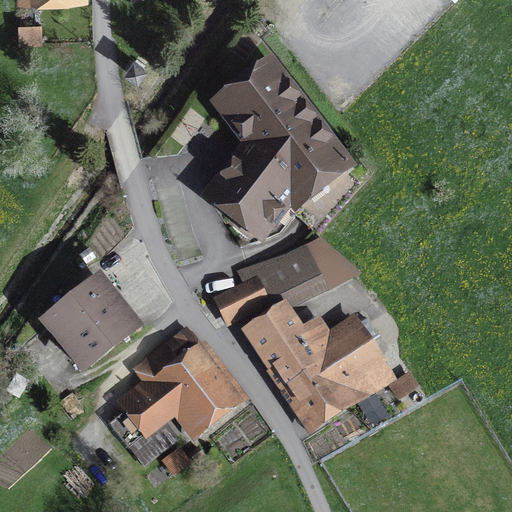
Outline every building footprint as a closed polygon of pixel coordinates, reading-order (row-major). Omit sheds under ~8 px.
[(131,61),(124,70),(137,79),(145,68),(134,60),(132,62),(131,61)] [(253,147),(212,201),(237,220),(242,213),(264,231),(291,196),(293,199),(315,182),(320,188),(345,169),(270,70),(244,89),(240,82),(226,92),(224,106),(228,111),(227,112),(253,147)] [(245,288),(219,301),(230,323),(320,280),(306,250),(237,272),(245,288)] [(99,286),(48,326),(83,370),(134,330),(99,286)] [(377,300),(318,343),(316,340),(305,348),(286,318),(254,339),(311,426),(344,405),(343,403),(363,389),(367,395),(389,381),(393,387),(408,376),(416,387),(425,381),(418,370),(422,367),(377,300)] [(156,390),(111,425),(141,465),(168,444),(156,428),(182,408),(198,428),(232,401),(184,338),(142,371),(156,390)] [(416,387),(408,376),(393,387),(392,388),(399,399),(416,387)] [(184,447),(165,456),(172,472),(191,463),(184,447)]
